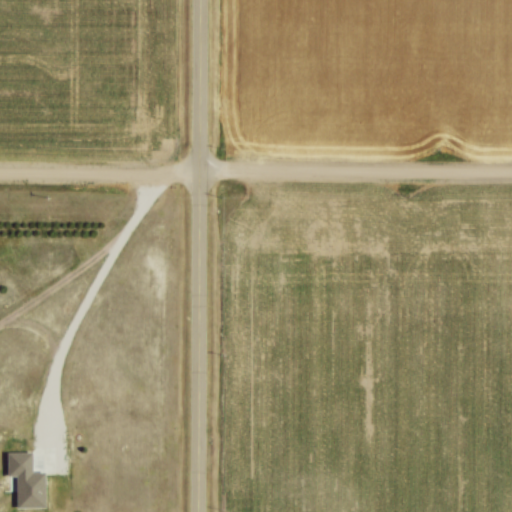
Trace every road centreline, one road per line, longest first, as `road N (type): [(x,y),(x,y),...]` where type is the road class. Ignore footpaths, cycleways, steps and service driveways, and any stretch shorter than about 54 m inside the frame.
road 1 (residential): [(511,172),(0,175)]
road 2 (tertiary): [(198,511),(199,0)]
